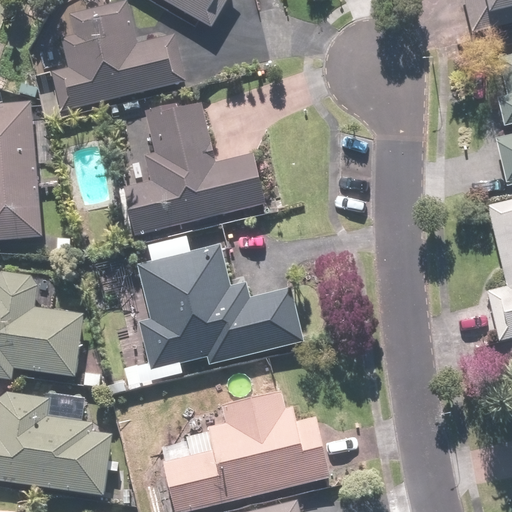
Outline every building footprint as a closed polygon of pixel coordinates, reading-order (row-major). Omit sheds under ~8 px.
[(151,0),(209,33),(228,0),(151,0)] [(511,0),(460,0),(469,37),(511,27),(511,0)] [(50,75),(59,114),(183,86),(172,38),(134,47),(124,5),(67,18),(72,38),(59,41),(66,71),(50,75)] [(511,57),(496,61),(504,99),(494,102),(500,130),(511,128),(511,133),(511,137),(492,142),(503,189),(511,187),(511,57)] [(0,243),(38,240),(28,106),(0,108),(0,243)] [(132,239),(261,208),(249,158),(213,166),(199,108),(171,114),(170,108),(142,115),(152,157),(142,159),(148,184),(120,191),(132,239)] [(484,294),(496,344),(511,340),(511,202),(484,209),(503,290),(484,294)] [(217,248),(134,267),(148,321),(136,324),(148,374),(204,360),(206,368),(300,345),(287,291),(247,301),(243,285),(228,289),(217,248)] [(72,380),(80,318),(31,311),(35,288),(28,279),(0,275),(0,381),(9,383),(10,371),(72,380)] [(211,453),(161,465),(171,511),(196,511),(326,481),(312,421),(293,425),(290,410),(282,412),(278,395),(219,409),(223,427),(206,431),(211,453)] [(0,484),(100,499),(108,438),(88,435),(90,426),(78,424),(81,402),(43,396),(43,401),(4,396),(0,398),(0,484)]
